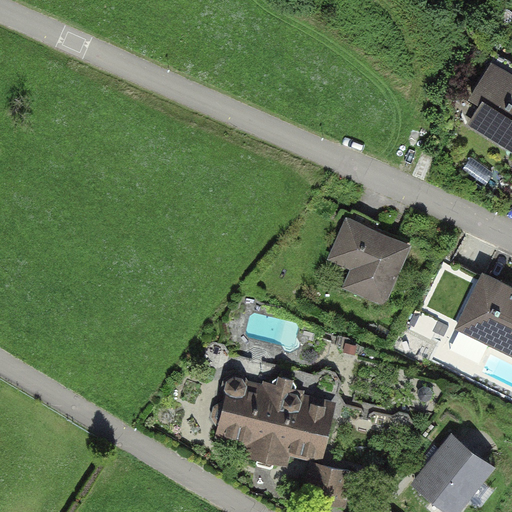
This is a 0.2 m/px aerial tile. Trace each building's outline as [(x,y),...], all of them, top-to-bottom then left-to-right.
[(511,70),(497,61),(469,108),(511,133),(511,70)] [(421,251),(356,222),(335,267),(356,275),(347,294),(393,315),(421,251)] [(511,289),(489,278),(462,334),(511,357),(511,289)] [(339,406),(235,375),(217,437),(252,448),(250,455),(291,467),(295,455),(323,463),(339,406)] [(447,511),(467,511),(502,470),(456,433),(414,485),(447,511)]
